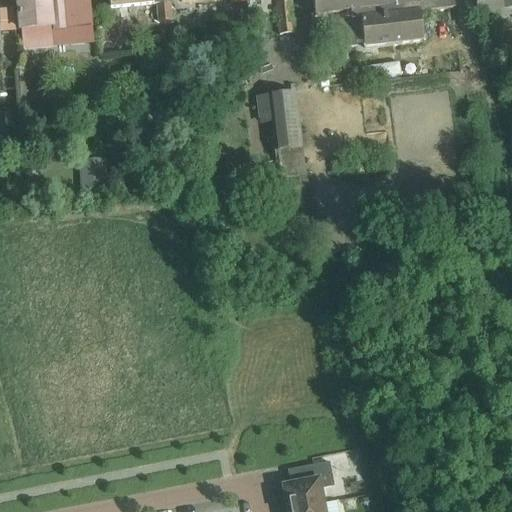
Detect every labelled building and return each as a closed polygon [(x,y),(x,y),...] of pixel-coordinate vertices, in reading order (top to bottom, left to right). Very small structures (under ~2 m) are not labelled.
[(33,0),(17,2),(20,31),(22,52),(53,50),(52,33),(65,32),(62,0),(33,0)] [(109,0),(110,8),(149,5),(149,6),(155,5),(157,23),(171,21),(169,4),(172,4),(171,0),(109,0)] [(311,0),(314,17),(346,13),(350,13),(349,0),(311,0)] [(349,0),(350,13),(346,13),(347,21),(338,22),(341,51),(355,50),(355,45),(362,45),(363,50),(422,43),(418,14),(454,10),(452,0),(349,0)] [(474,0),(479,17),(482,16),(484,26),(505,22),(499,0),(474,0)] [(275,4),(279,36),(294,34),(291,2),(275,4)] [(106,9),(94,10),(97,31),(108,29),(106,9)] [(0,33),(14,32),(13,10),(0,10),(0,33)] [(364,63),(365,78),(403,77),(403,62),(364,63)] [(271,126),(275,153),(278,181),(305,178),(295,95),(257,100),(260,125),(271,126)] [(114,171),(99,153),(70,178),(85,196),(114,171)] [(287,511),(291,511),(322,506),(319,491),(333,489),(329,464),(287,473),(290,487),(283,489),(287,511)]
